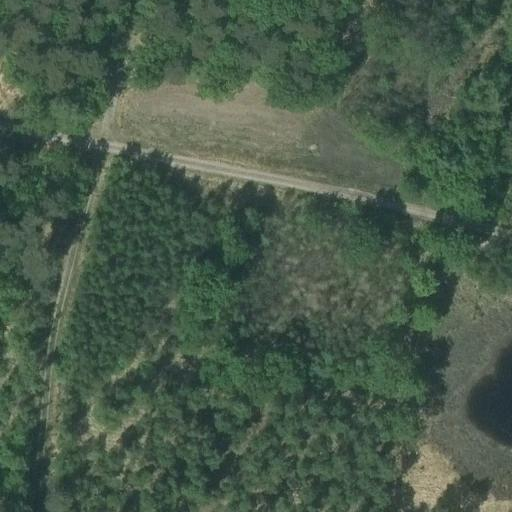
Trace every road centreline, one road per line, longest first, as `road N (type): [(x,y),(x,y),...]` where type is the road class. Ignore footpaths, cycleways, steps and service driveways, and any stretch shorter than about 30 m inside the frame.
road 1 (unknown): [(146,157),(94,146),(38,511)]
road 2 (unknown): [(511,238),(146,157)]
road 3 (track): [(0,129),(94,146),(137,0)]
